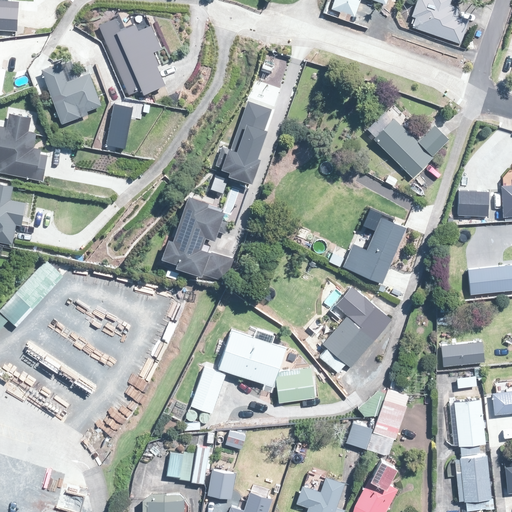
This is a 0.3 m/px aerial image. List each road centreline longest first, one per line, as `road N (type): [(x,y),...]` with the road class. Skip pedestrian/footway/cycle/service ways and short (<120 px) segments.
road 1 (residential): [(237,401),(310,413),(349,402),(377,381),(473,97)]
road 2 (residential): [(200,0),(416,69),(473,97)]
